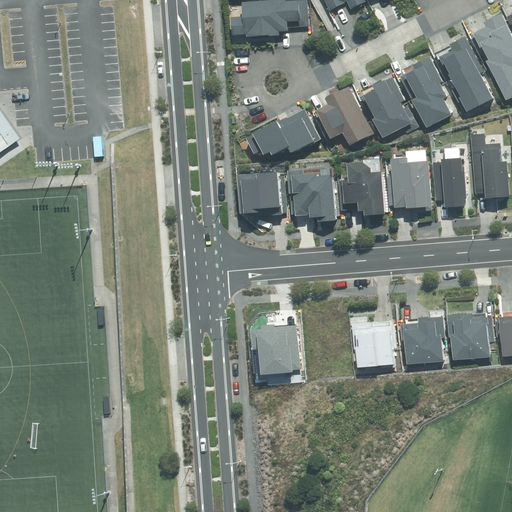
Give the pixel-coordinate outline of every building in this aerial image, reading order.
[(310,26),(307,0),(295,0),(247,4),(248,19),(231,20),(233,41),(282,36),(282,32),(290,31),(290,27),(310,26)] [(369,2),(368,0),(329,0),(334,9),(348,2),(353,11),(369,2)] [(511,32),(504,17),(473,33),(508,100),(511,97),(511,70),(511,69),(511,68),(511,32)] [(459,49),(439,58),(466,112),(495,98),(466,39),(456,43),(459,49)] [(453,97),(432,58),(417,66),(419,70),(403,79),(413,98),(419,95),(421,99),(415,102),(429,128),(455,114),(447,100),(453,97)] [(418,125),(394,80),(385,85),(384,82),(378,85),(380,90),(363,100),(383,138),(406,126),(409,130),(418,125)] [(370,120),(353,85),(330,96),(333,104),(316,112),(326,133),(330,131),(333,138),(370,120)] [(0,106),(0,154),(23,139),(0,106)] [(466,172),(465,159),(447,161),(447,163),(435,164),(438,202),(447,201),(447,210),(472,208),(469,172),(466,172)] [(419,161),(394,163),(398,208),(412,207),(412,212),(433,210),(430,175),(420,176),(419,161)] [(352,177),(344,178),(346,206),(362,205),(362,212),(368,212),(369,217),(388,216),(385,173),(375,174),(374,171),(366,163),(351,164),(352,177)] [(283,172),(242,175),(245,215),(255,214),(255,219),(286,216),(283,172)] [(320,174),(296,176),(299,217),(315,216),(315,220),(324,219),(325,223),(340,222),(336,176),(320,177),(320,174)] [(511,308),(503,310),(507,354),(511,353),(511,308)] [(494,356),(491,316),(477,317),(476,312),(451,315),(452,334),(455,334),(457,359),(494,356)]
